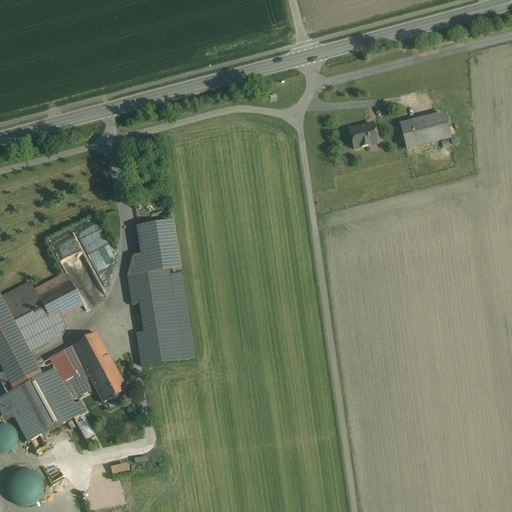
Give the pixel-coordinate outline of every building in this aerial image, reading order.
[(450,139),(444,115),(400,126),(406,150),(450,139)] [(378,145),(373,125),(350,131),(355,150),(378,145)] [(94,260),(113,253),(100,218),(73,229),(77,239),(96,232),(101,245),(91,249),(93,254),(92,255),(94,260)] [(174,223),(138,228),(142,256),(134,257),(128,278),(180,270),(174,223)] [(149,367),(194,360),(180,270),(128,278),(132,306),(140,304),(145,335),(137,336),(142,368),(149,367)] [(66,275),(34,292),(51,324),(60,319),(83,307),(66,275)] [(0,299),(0,300),(29,355),(50,344),(41,329),(51,324),(34,292),(30,284),(0,299)] [(0,368),(13,394),(42,378),(29,355),(0,300),(0,368)] [(51,324),(41,329),(50,344),(63,337),(65,329),(60,319),(51,324)] [(89,378),(113,365),(97,336),(50,361),(55,371),(42,378),(13,394),(0,400),(0,411),(6,422),(15,417),(29,443),(86,412),(81,403),(75,407),(72,402),(79,398),(74,389),(87,382),(90,380),(89,378)] [(127,391),(113,365),(89,378),(90,380),(103,405),(119,396),(122,403),(133,398),(129,390),(127,391)] [(87,382),(74,389),(79,398),(88,393),(90,388),(87,382)] [(0,454),(23,445),(14,423),(0,428),(0,454)] [(130,463),(113,467),(116,478),(133,473),(130,463)] [(45,504),(45,473),(18,472),(17,482),(14,482),(13,504),(45,504)]
